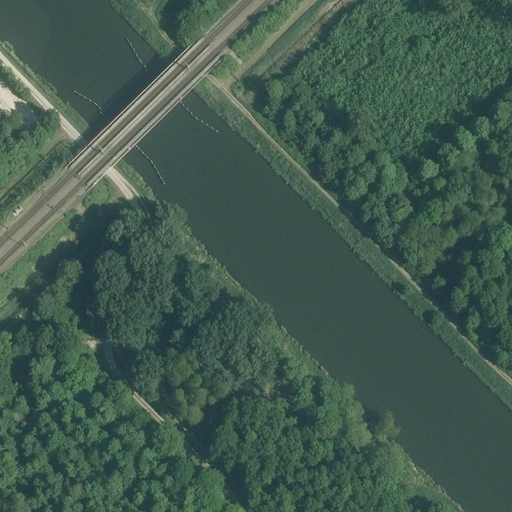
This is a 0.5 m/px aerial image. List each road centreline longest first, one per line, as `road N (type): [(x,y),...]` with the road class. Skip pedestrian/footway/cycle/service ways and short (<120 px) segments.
road 1 (track): [(0,63),(133,204),(134,257),(104,357),(237,511)]
road 2 (track): [(135,0),(511,380)]
road 3 (track): [(125,192),(0,309)]
road 4 (track): [(313,0),(220,91)]
